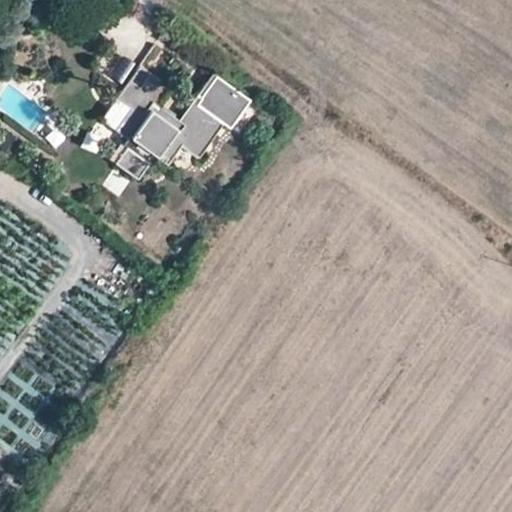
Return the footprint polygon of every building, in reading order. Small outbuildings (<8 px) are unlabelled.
[(142,87),(153,72),(143,64),(132,79),(142,87)] [(181,120),(160,105),(156,102),(169,83),(153,72),(142,87),(132,79),(119,97),(133,107),(117,128),(130,137),(126,143),(154,164),(159,157),(169,164),(184,144),(201,157),(225,123),(204,107),(197,116),(193,113),(186,123),(181,120)] [(199,104),(219,77),(214,73),(181,120),(186,123),(193,113),(197,116),(204,107),(199,104)] [(160,105),(179,79),(174,76),(169,83),(156,102),(160,105)] [(251,100),(219,77),(199,104),(204,107),(225,123),(231,127),(251,100)] [(133,107),(119,97),(103,118),(117,128),(133,107)] [(154,164),(126,143),(108,168),(136,188),(154,164)]
